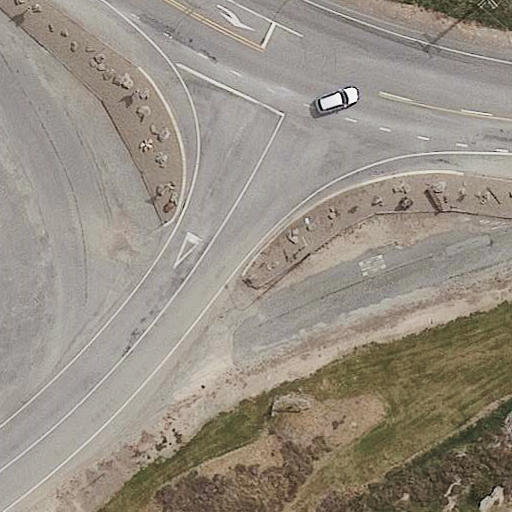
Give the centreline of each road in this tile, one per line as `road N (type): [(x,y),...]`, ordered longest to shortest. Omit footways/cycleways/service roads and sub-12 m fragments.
road 1 (tertiary): [(0,468),(96,387),(224,204),(305,52)]
road 2 (secondary): [(305,52),(511,110)]
